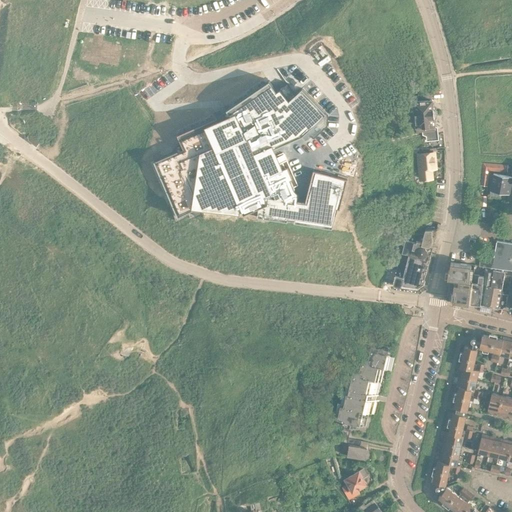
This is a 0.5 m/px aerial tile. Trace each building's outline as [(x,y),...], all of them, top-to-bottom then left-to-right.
[(470,51),(472,64),(511,59),(510,46),(470,51)] [(511,62),(511,59),(472,64),(472,67),(511,62)] [(326,113),(326,112),(325,112),(322,109),(322,108),(321,107),(317,104),(318,103),(316,102),(313,99),(313,98),(312,98),(311,99),(302,88),(288,101),(279,88),(275,90),(268,80),(227,109),(226,109),(216,116),(215,116),(216,117),(177,134),(183,148),(153,161),(177,215),(192,209),(195,215),(201,212),(199,206),(200,205),(204,213),(222,217),(238,210),(272,216),(271,218),(331,227),(336,208),(338,209),(338,208),(336,208),(338,201),(340,202),(340,201),(338,200),(340,194),(342,194),(340,193),(342,187),(344,187),(342,186),(344,180),(346,180),(332,176),(333,175),(329,174),(329,176),(320,173),(320,171),(316,184),(310,183),(305,201),(292,199),(294,189),(283,165),(281,167),(282,170),(278,172),(278,171),(274,173),(271,166),(260,171),(258,167),(264,164),(260,154),(266,152),(265,150),(272,147),(269,141),(273,139),(276,147),(293,140),(298,146),(302,144),(290,118),(305,105),(318,120),(326,113)] [(420,100),(412,101),(413,109),(412,109),(413,120),(414,119),(415,131),(422,130),(422,134),(426,135),(426,139),(436,138),(434,126),(433,117),(434,117),(436,115),(435,109),(433,107),(432,107),(432,99),(431,99),(430,92),(419,94),(420,100)] [(386,122),(388,122),(388,123),(398,123),(398,107),(389,107),(388,118),(386,118),(386,122)] [(323,128),(316,121),(308,128),(315,135),(323,128)] [(22,135),(35,145),(38,142),(41,144),(38,141),(40,140),(29,132),(25,137),(22,135)] [(433,153),(418,154),(421,178),(430,177),(429,168),(434,168),(433,153)] [(482,163),(480,183),(487,184),(488,170),(499,171),(499,174),(493,173),(489,190),(508,194),(511,176),(506,175),(507,165),(482,163)] [(392,282),(392,284),(393,284),(393,282),(416,285),(419,292),(418,287),(422,284),(426,288),(435,253),(430,252),(436,228),(435,228),(424,229),(422,240),(421,240),(420,241),(416,240),(416,237),(409,235),(408,240),(403,238),(401,245),(400,244),(398,255),(399,255),(394,274),(392,282)] [(480,255),(479,266),(497,268),(511,270),(511,265),(511,242),(496,240),(493,257),(480,255)] [(448,269),(447,278),(454,278),(451,301),(468,303),(472,270),(470,269),(470,264),(450,262),(449,269),(448,269)] [(483,278),(479,305),(501,308),(502,306),(503,305),(505,305),(507,294),(500,293),(501,287),(490,286),(493,269),(485,268),(483,278)] [(501,287),(504,272),(504,271),(496,270),(493,269),(490,286),(501,287)] [(473,274),(469,303),(479,305),(483,278),(483,276),(478,275),(473,274)] [(478,347),(494,350),(493,354),(491,354),(490,360),(497,362),(499,354),(498,354),(501,339),(481,334),(480,341),(476,341),(476,340),(476,339),(475,338),(474,337),(473,337),(472,337),(471,337),(471,338),(470,338),(470,339),(470,340),(470,341),(470,342),(471,342),(472,343),(471,347),(464,345),(459,366),(460,366),(478,371),(482,371),(483,364),(477,362),(477,364),(473,363),(477,348),(476,348),(476,347),(478,346),(479,346),(478,347)] [(117,352),(118,352),(118,353),(118,354),(118,355),(119,356),(120,356),(121,355),(130,361),(131,361),(135,364),(136,362),(138,363),(143,356),(144,354),(145,352),(147,349),(146,348),(147,346),(141,342),(143,340),(140,339),(139,338),(135,335),(129,343),(129,344),(128,344),(125,341),(121,347),(120,348),(117,352)] [(502,336),(501,339),(498,354),(499,354),(508,356),(511,339),(502,336)] [(348,407),(345,421),(344,425),(355,428),(356,423),(365,425),(368,412),(371,413),(374,400),(378,401),(380,395),(374,393),(377,381),(380,381),(383,368),(386,369),(389,355),(380,353),(381,347),(373,345),(369,363),(363,362),(360,375),(357,374),(354,389),(355,389),(351,407),(348,407)] [(476,380),(478,371),(460,366),(458,376),(476,380)] [(456,386),(458,387),(473,390),(473,389),(476,380),(458,376),(456,386)] [(40,404),(48,388),(50,383),(36,377),(26,397),(40,404)] [(473,389),(473,390),(458,387),(448,431),(463,435),(463,436),(470,438),(472,430),(466,429),(465,430),(462,429),(465,414),(464,414),(465,409),(466,410),(470,395),(474,395),(473,397),(479,399),(481,391),(473,389)] [(498,410),(501,395),(491,393),(487,408),(487,410),(493,412),(493,409),(498,410)] [(511,397),(501,395),(498,410),(502,411),(502,414),(507,415),(511,397)] [(181,448),(181,447),(182,447),(182,446),(182,445),(182,444),(181,425),(181,424),(181,423),(180,423),(179,423),(177,423),(157,424),(156,424),(155,424),(154,425),(154,426),(154,427),(155,453),(155,454),(155,455),(156,455),(157,456),(158,456),(171,455),(172,455),(173,455),(173,454),(173,453),(173,451),(173,449),(179,449),(180,448),(181,448)] [(340,442),(342,443),(347,444),(349,430),(342,429),(340,442)] [(460,445),(463,436),(463,435),(448,431),(445,430),(444,437),(446,438),(445,442),(460,445)] [(481,436),(477,451),(487,454),(491,439),(486,437),(487,435),(481,434),(481,436)] [(495,440),(491,439),(487,454),(497,456),(502,438),(496,437),(495,440)] [(366,448),(359,446),(361,441),(348,438),(347,444),(342,443),(341,452),(347,453),(346,455),(364,459),(366,448)] [(497,456),(507,458),(511,443),(506,442),(507,440),(502,438),(497,456)] [(443,452),(458,455),(460,445),(445,442),(444,446),(442,446),(440,452),(443,452)] [(439,456),(438,460),(456,464),(458,455),(443,452),(442,456),(439,456)] [(332,482),(341,479),(334,455),(324,458),(331,482),(332,482)] [(456,464),(438,460),(437,460),(432,481),(439,483),(438,485),(437,485),(436,485),(435,486),(435,487),(434,487),(434,488),(435,488),(435,489),(435,490),(436,490),(437,491),(438,491),(439,490),(440,490),(440,489),(442,491),(437,496),(457,511),(478,511),(479,511),(467,502),(469,499),(470,500),(474,495),(463,486),(459,491),(460,492),(458,495),(446,486),(445,487),(445,486),(444,484),(445,484),(448,469),(452,470),(452,472),(458,473),(459,466),(459,465),(456,464)] [(366,483),(362,477),(366,475),(366,474),(363,469),(362,468),(344,478),(347,483),(342,487),(348,498),(359,492),(357,488),(366,483)] [(249,504),(251,511),(266,511),(264,502),(278,496),(277,494),(276,493),(276,492),(265,495),(257,497),(258,501),(253,503),(251,503),(249,504)] [(363,502),(356,508),(358,511),(375,511),(379,509),(374,502),(374,503),(371,499),(364,504),(363,502)]
